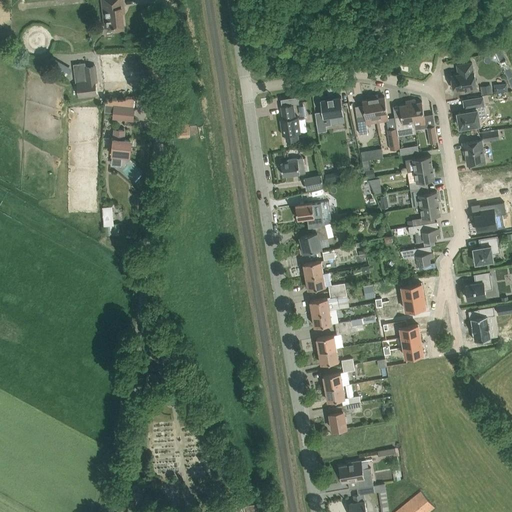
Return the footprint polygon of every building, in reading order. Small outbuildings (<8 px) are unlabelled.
[(123,0),(102,0),(105,27),(113,26),(114,31),(124,30),(122,7),(124,6),(123,0)] [(52,56),(47,65),(67,77),(72,68),(52,56)] [(459,73),(452,75),(454,89),(464,88),(464,90),(477,88),(474,71),(472,62),(457,64),(459,73)] [(96,82),(98,82),(96,66),(86,67),(85,63),(74,64),(76,82),(77,82),(77,83),(79,97),(96,95),(97,95),(96,82)] [(507,83),(494,84),(495,92),(508,90),(507,83)] [(492,84),(481,86),(482,94),(493,92),(492,84)] [(388,119),(387,106),(385,96),(378,97),(378,94),(374,95),(377,116),(383,115),(384,120),(388,119)] [(364,109),(365,115),(357,116),(360,133),(368,132),(366,123),(372,122),(371,117),(377,116),(374,95),(368,95),(369,99),(362,100),(364,109)] [(345,115),(342,96),(334,97),(328,98),(320,99),(324,126),(332,124),(331,117),(345,115)] [(459,116),(457,117),(458,123),(460,123),(460,127),(467,126),(467,128),(474,127),(473,125),(480,124),(479,116),(486,114),(484,105),(483,97),(464,100),(465,108),(466,108),(467,111),(458,112),(459,116)] [(411,100),(415,132),(416,132),(415,121),(421,120),(422,124),(426,123),(424,111),(422,101),(416,102),(415,99),(411,100)] [(397,127),(398,135),(415,132),(411,100),(406,100),(406,103),(400,104),(401,115),(395,116),(397,127)] [(300,131),(300,126),(298,116),(295,116),(294,104),(281,105),(283,118),(280,119),(283,135),(286,134),(287,140),(299,138),(298,131),(300,131)] [(114,106),(112,119),(133,121),(135,108),(114,106)] [(438,141),(435,125),(426,127),(429,142),(438,141)] [(398,135),(397,127),(387,128),(390,149),(400,147),(398,135)] [(114,129),(112,154),(121,154),(121,157),(129,158),(131,139),(123,139),(124,130),(114,129)] [(483,131),(484,140),(499,138),(498,129),(483,131)] [(482,139),(463,142),(465,153),(466,153),(468,164),(485,161),(482,139)] [(401,153),(419,152),(418,145),(400,146),(401,153)] [(415,170),(433,167),(431,155),(413,158),(415,170)] [(300,172),(298,157),(288,158),(288,161),(281,162),(283,175),(293,173),(300,172)] [(374,168),(371,169),(369,159),(362,160),(364,166),(365,166),(367,178),(375,176),(374,168)] [(427,180),(435,179),(433,167),(415,170),(417,181),(410,182),(411,189),(428,186),(427,180)] [(480,180),(469,182),(472,197),(484,195),(484,198),(493,197),(491,183),(499,181),(497,169),(479,172),(480,180)] [(342,180),(340,170),(325,173),(327,182),(342,180)] [(306,189),(323,185),(321,174),(304,178),(306,189)] [(413,206),(421,205),(439,202),(437,190),(429,192),(428,186),(411,189),(413,206)] [(308,217),(309,227),(324,223),(321,201),(312,202),(296,204),(298,219),(308,217)] [(481,213),(474,214),(477,231),(479,230),(485,229),(485,231),(497,229),(495,215),(506,213),(504,201),(479,205),(481,213)] [(441,214),(439,202),(421,205),(423,217),(441,214)] [(112,206),(112,205),(103,206),(102,206),(104,225),(105,225),(114,224),(114,222),(112,206)] [(437,221),(420,224),(413,225),(409,225),(410,233),(411,233),(410,232),(418,231),(418,234),(423,233),(424,240),(437,238),(436,233),(440,232),(439,227),(437,227),(437,222),(437,221)] [(325,224),(312,227),(313,233),(300,236),(302,244),(300,244),(302,254),(308,253),(308,250),(322,247),(320,239),(328,237),(325,224)] [(475,254),(473,255),(474,260),(476,260),(476,263),(480,262),(480,263),(484,263),(484,261),(494,260),(492,252),(500,251),(497,236),(480,239),(481,246),(473,247),(475,254)] [(431,251),(430,245),(401,250),(404,257),(404,256),(412,255),(412,258),(417,257),(418,264),(423,263),(431,262),(430,257),(434,256),(433,251),(431,251)] [(336,257),(335,251),(323,253),(324,259),(336,257)] [(304,263),(306,275),(324,272),(321,260),(304,263)] [(466,284),(466,285),(468,299),(486,296),(485,289),(486,289),(492,288),(491,282),(489,272),(490,272),(490,271),(474,274),(475,274),(476,282),(466,284)] [(324,272),(306,275),(308,288),(326,285),(324,272)] [(405,297),(424,294),(422,282),(410,284),(409,278),(397,280),(398,287),(403,286),(405,297)] [(345,282),(328,285),(329,291),(346,288),(345,282)] [(373,283),(363,285),(366,298),(375,296),(373,285),(373,283)] [(310,300),(313,313),(337,309),(337,308),(349,305),(346,288),(329,291),(330,297),(310,300)] [(424,294),(405,297),(406,309),(402,310),(403,316),(415,314),(414,308),(426,306),(424,294)] [(504,304),(497,305),(498,313),(511,311),(511,301),(504,303),(504,304)] [(491,330),(490,328),(489,322),(488,322),(487,316),(488,316),(487,315),(494,314),(493,306),(494,306),(478,308),(478,309),(479,309),(480,316),(471,317),(471,318),(472,318),(473,325),(472,325),(472,327),(473,327),(474,331),(473,331),(473,333),(474,333),(475,339),(475,340),(483,339),(483,341),(490,339),(489,338),(491,337),(491,336),(490,330),(491,330)] [(339,321),(337,309),(313,313),(315,326),(325,324),(335,322),(336,328),(353,325),(365,322),(364,317),(339,321)] [(403,336),(421,333),(419,324),(409,325),(408,319),(396,321),(397,328),(402,327),(403,336)] [(337,334),(342,333),(343,337),(351,335),(350,331),(354,331),(353,325),(336,328),(337,334)] [(421,333),(403,336),(405,346),(422,343),(421,333)] [(335,334),(327,336),(317,337),(319,350),(337,347),(335,334)] [(422,343),(405,346),(406,355),(402,356),(403,363),(415,361),(414,355),(424,353),(422,343)] [(337,347),(319,350),(321,363),(331,361),(339,360),(337,347)] [(342,359),(343,365),(354,363),(353,357),(342,359)] [(323,375),(326,387),(344,384),(342,372),(323,375)] [(344,384),(326,387),(328,400),(338,398),(346,397),(344,384)] [(349,403),(361,401),(360,395),(348,397),(349,403)] [(343,413),(362,409),(361,401),(349,403),(342,404),(343,410),(330,412),(333,429),(346,427),(343,413)] [(395,447),(378,450),(379,457),(396,454),(395,447)] [(349,489),(374,484),(371,467),(363,468),(362,460),(348,462),(348,464),(339,465),(342,482),(348,481),(349,489)] [(389,511),(385,482),(374,484),(375,491),(378,490),(381,511),(389,511)] [(395,511),(429,511),(434,509),(420,492),(395,511)] [(349,503),(350,511),(367,511),(364,493),(354,495),(355,502),(349,503)] [(136,502),(123,498),(121,506),(134,509),(136,502)]
